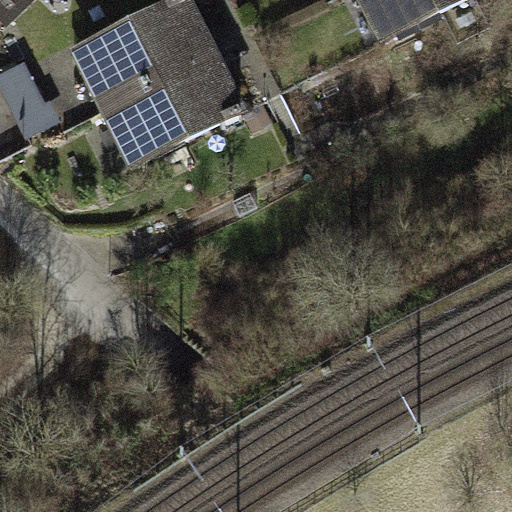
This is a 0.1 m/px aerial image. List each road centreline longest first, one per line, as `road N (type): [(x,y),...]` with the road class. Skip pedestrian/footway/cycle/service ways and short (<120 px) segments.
road 1 (residential): [(0,205),(87,296),(175,357)]
road 2 (track): [(87,296),(0,415)]
